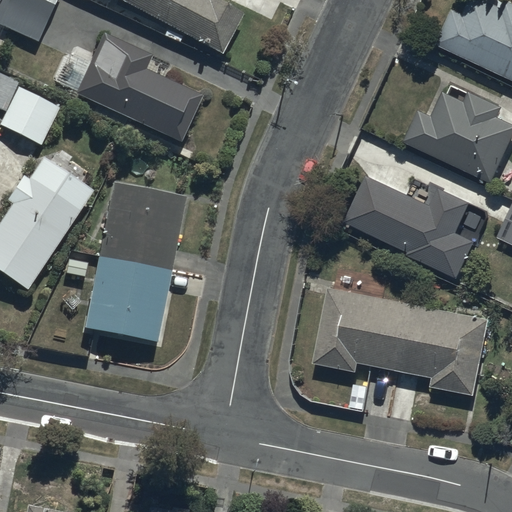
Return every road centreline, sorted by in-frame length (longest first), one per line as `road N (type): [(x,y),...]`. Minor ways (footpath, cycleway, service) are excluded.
road 1 (residential): [(362,0),(270,198),(224,439)]
road 2 (residential): [(511,505),(444,480),(224,439)]
road 3 (residential): [(224,439),(0,387)]
